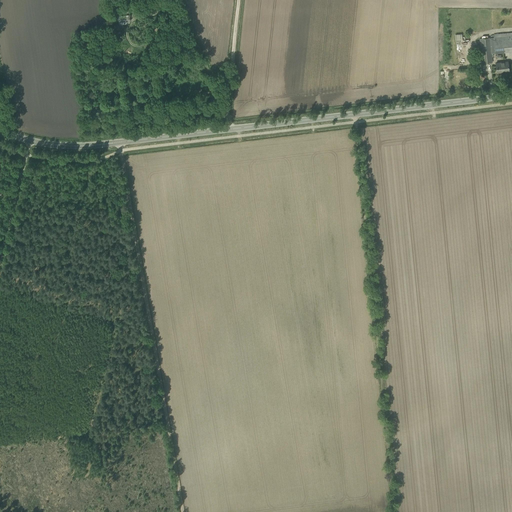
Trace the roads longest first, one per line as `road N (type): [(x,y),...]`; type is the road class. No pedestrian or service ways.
road 1 (secondary): [(28,141),(89,145),(511,95)]
road 2 (track): [(354,115),(394,511)]
road 3 (track): [(182,511),(120,142)]
